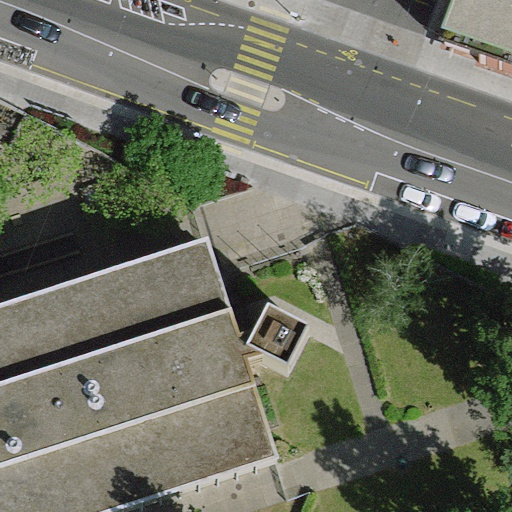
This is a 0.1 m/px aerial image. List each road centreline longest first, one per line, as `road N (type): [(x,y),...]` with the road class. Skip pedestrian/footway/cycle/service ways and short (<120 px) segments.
road 1 (secondary): [(10,0),(339,110)]
road 2 (secondary): [(339,110),(511,169)]
